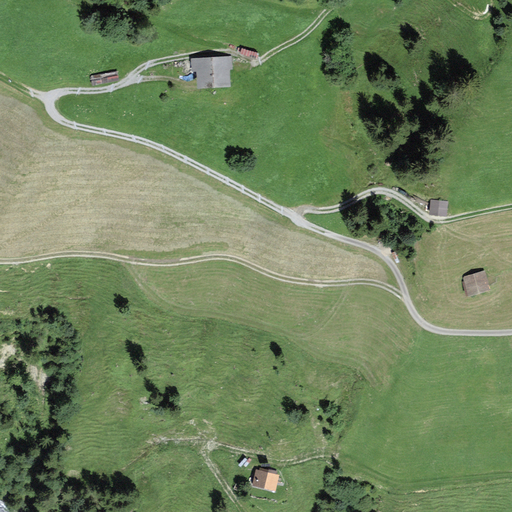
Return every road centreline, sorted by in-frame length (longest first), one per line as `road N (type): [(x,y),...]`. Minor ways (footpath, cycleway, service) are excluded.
road 1 (track): [(402,292),(353,280),(282,278),(214,256),(0,260)]
road 2 (track): [(242,511),(208,460),(212,447),(282,464),(331,453),(401,484),(511,474)]
